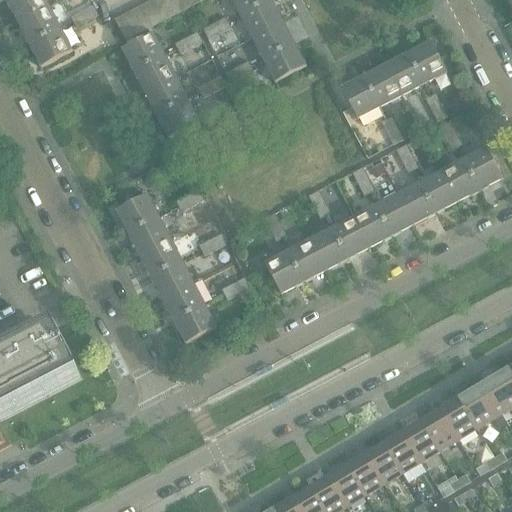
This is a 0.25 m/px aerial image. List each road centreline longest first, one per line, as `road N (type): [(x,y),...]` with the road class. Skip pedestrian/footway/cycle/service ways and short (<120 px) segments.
road 1 (residential): [(110,511),(511,300)]
road 2 (residential): [(511,227),(168,407)]
road 3 (residential): [(168,407),(0,104)]
road 4 (residential): [(168,407),(0,496)]
